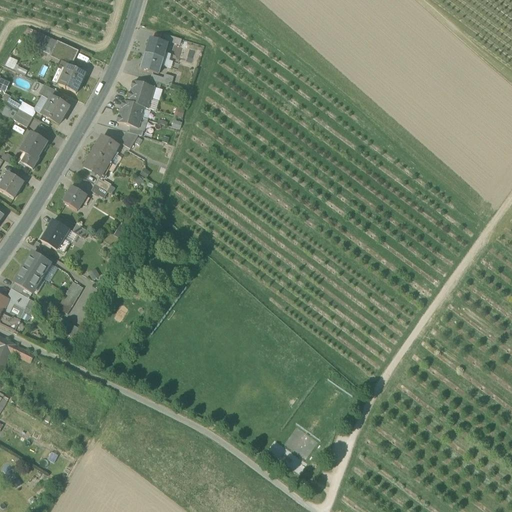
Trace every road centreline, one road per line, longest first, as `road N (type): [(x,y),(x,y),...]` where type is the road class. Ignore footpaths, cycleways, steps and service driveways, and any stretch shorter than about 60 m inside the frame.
road 1 (track): [(511,193),(368,399),(327,511)]
road 2 (unclassified): [(313,511),(209,435),(0,332)]
road 3 (residential): [(0,258),(121,56),(138,0)]
